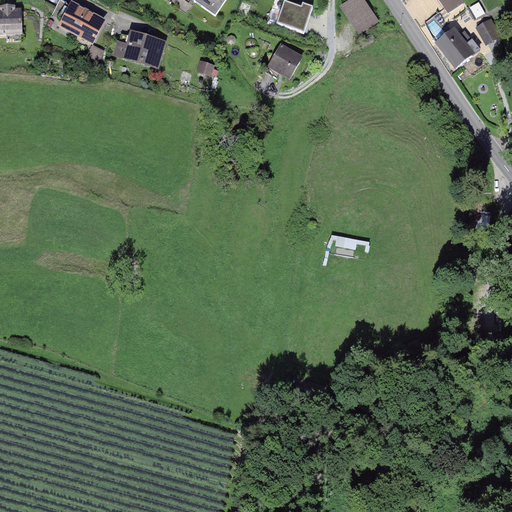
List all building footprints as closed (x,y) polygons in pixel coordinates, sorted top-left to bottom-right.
[(194,0),(217,15),(226,0),(194,0)] [(383,21),(367,0),(357,0),(345,8),(364,34),(383,21)] [(466,3),(463,0),(439,0),(449,14),(466,3)] [(106,21),(72,2),(59,26),(93,45),(106,21)] [(306,32),(313,9),(303,6),(301,10),(286,4),(280,23),(306,32)] [(481,6),(473,9),(477,18),(485,14),(481,6)] [(27,10),(0,11),(0,37),(28,36),(27,10)] [(493,21),(477,29),(488,48),(503,40),(493,21)] [(461,29),(439,44),(460,72),(481,57),(461,29)] [(132,40),(123,37),(117,56),(160,70),(169,43),(134,32),(132,40)] [(309,58),(286,44),(272,68),(294,82),(309,58)] [(199,75),(217,81),(220,71),(201,65),(199,75)] [(332,236),(322,265),(326,266),(334,241),(336,241),(336,247),(356,251),(357,245),(367,246),(366,252),(370,253),(370,247),(369,246),(370,243),(332,236)]
